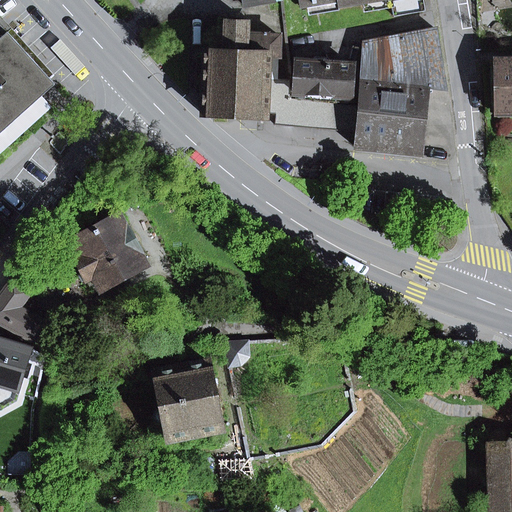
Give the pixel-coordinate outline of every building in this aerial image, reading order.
[(425,11),(422,0),(299,0),(300,7),(307,6),(337,1),(338,6),(362,2),(376,0),(391,0),(392,8),(394,17),(425,11)] [(364,13),(392,8),(391,0),(376,0),(362,2),(364,13)] [(309,16),(339,11),(338,6),(337,1),(307,6),(309,16)] [(50,79),(54,75),(0,15),(0,24),(8,33),(50,79)] [(265,119),(266,114),(267,79),(268,57),(279,57),(279,36),(248,35),(248,22),(225,21),(224,53),(206,52),(204,116),(265,119)] [(8,33),(0,24),(0,124),(50,79),(8,33)] [(445,91),(435,29),(365,44),(361,82),(428,89),(445,91)] [(511,60),(494,61),(495,114),(511,113),(511,60)] [(297,62),(295,93),(351,97),(353,66),(297,62)] [(0,151),(51,105),(43,96),(55,85),(50,79),(0,124),(0,151)] [(275,125),(357,133),(359,108),(290,100),(289,81),(267,79),(266,114),(276,114),(275,125)] [(355,147),(422,155),(428,89),(361,82),(359,108),(357,133),(355,147)] [(97,282),(102,291),(148,266),(119,215),(74,240),(80,253),(73,256),(74,258),(87,282),(90,286),(97,282)] [(14,304),(26,288),(13,279),(0,296),(0,323),(41,346),(52,326),(14,304)] [(16,390),(18,391),(31,349),(0,340),(0,404),(4,405),(13,400),(16,390)] [(243,360),(248,357),(247,342),(224,344),(228,366),(240,364),(243,360)] [(139,360),(53,377),(52,392),(142,376),(139,360)] [(164,422),(168,441),(223,430),(209,362),(155,373),(162,411),(154,412),(156,423),(164,422)] [(511,447),(491,448),(492,508),(511,507),(511,447)] [(220,462),(221,478),(255,482),(251,460),(220,462)]
